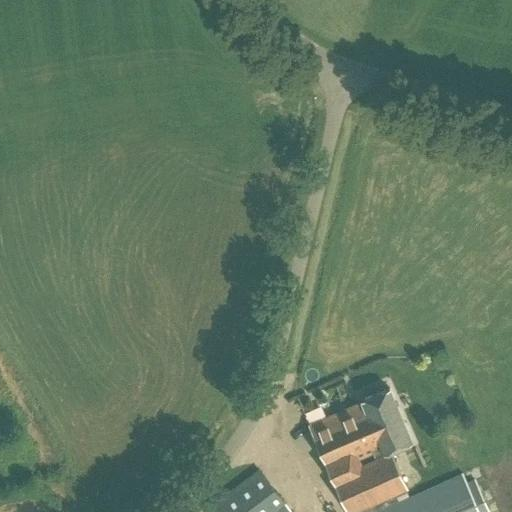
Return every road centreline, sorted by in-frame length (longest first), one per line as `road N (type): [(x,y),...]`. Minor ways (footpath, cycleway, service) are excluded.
road 1 (unclassified): [(166,511),(229,452),(263,396),(346,68)]
road 2 (unclassified): [(511,116),(346,68)]
